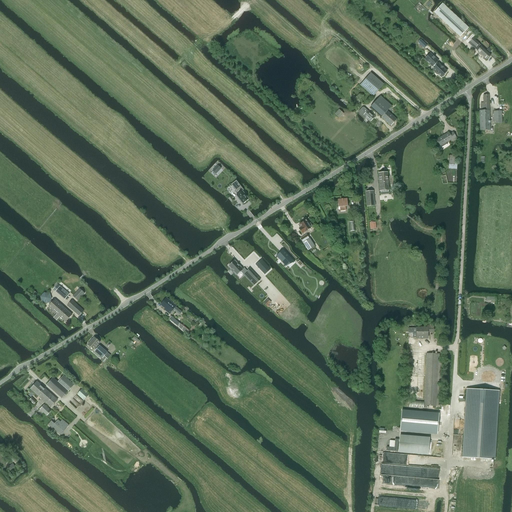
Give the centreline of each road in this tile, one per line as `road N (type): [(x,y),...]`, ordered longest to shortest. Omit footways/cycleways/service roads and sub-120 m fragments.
road 1 (tertiary): [(0,384),(511,60)]
road 2 (track): [(445,511),(469,88)]
road 3 (track): [(344,166),(220,57)]
